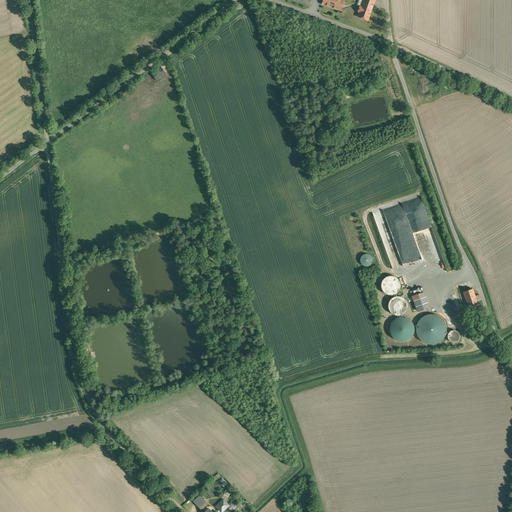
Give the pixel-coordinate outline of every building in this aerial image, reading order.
[(323,0),(322,4),(340,10),(344,0),(342,0),(323,0)] [(364,0),(362,7),(360,7),(358,11),(360,12),(358,17),(367,20),(374,0),(364,0)] [(161,67),(151,74),(156,80),(166,73),(161,67)] [(364,254),(363,255),(361,256),(360,258),(360,260),(360,261),(361,263),(362,264),(363,266),(365,266),(367,266),(368,266),(370,265),(371,264),(372,262),(372,261),(372,259),(372,257),(371,256),(369,255),(368,254),(366,254),(364,254)] [(400,289),(401,285),(400,281),(397,278),(394,276),(390,275),(387,276),(383,278),(381,282),(381,286),(381,289),(384,293),(387,295),(391,295),(395,294),(398,292),(400,289)] [(473,289),(463,292),(468,306),(477,303),(477,301),(475,296),(473,289)] [(424,293),(412,297),(417,311),(429,307),(424,293)] [(407,309),(408,305),(407,302),(405,298),(401,296),(397,296),(394,297),(390,299),(388,302),(388,306),(389,310),(391,313),(394,315),(398,316),(402,315),(405,313),(407,309)] [(445,335),(447,329),(445,323),(442,318),(437,315),(431,314),(425,315),(420,319),(417,324),(416,330),(417,335),(420,340),(426,344),(431,345),(437,343),(442,340),(445,335)] [(413,334),(414,329),(413,324),(410,320),(406,318),(401,317),(397,318),(393,321),(390,325),(389,329),(390,334),(393,338),(397,341),(402,342),(407,341),(411,338),(413,334)] [(459,339),(460,336),(459,334),(458,332),(456,331),(453,330),(451,331),(449,332),(447,334),(447,337),(448,339),(449,341),(451,342),(454,343),(456,342),(458,341),(459,339)] [(223,499),(216,506),(220,511),(221,511),(229,505),(223,499)]
